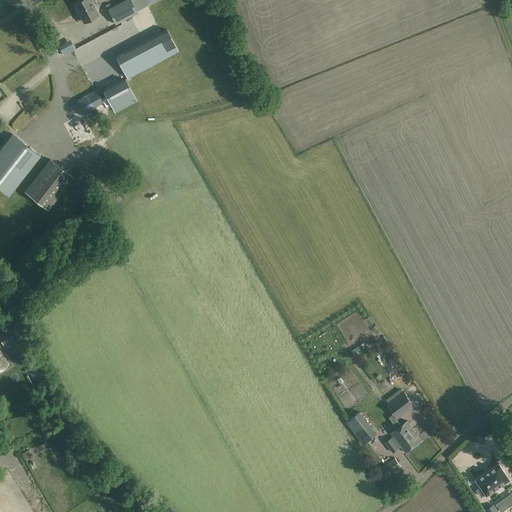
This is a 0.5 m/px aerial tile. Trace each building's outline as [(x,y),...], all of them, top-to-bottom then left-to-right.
[(84,22),(98,15),(89,0),(79,0),(74,3),(84,22)] [(137,12),(130,0),(126,0),(108,9),(115,24),(137,12)] [(166,30),(116,57),(127,78),(178,51),(166,30)] [(229,73),(144,80),(146,99),(231,92),(229,73)] [(136,100),(125,79),(103,91),(114,112),(136,100)] [(76,101),(83,113),(103,102),(96,90),(76,101)] [(0,149),(0,187),(9,194),(40,155),(12,133),(0,149)] [(27,190),(49,207),(74,174),(52,157),(27,190)] [(9,329),(0,334),(0,339),(3,345),(15,338),(9,329)] [(362,351),(358,346),(351,350),(354,356),(362,351)] [(398,428),(401,426),(395,419),(397,417),(397,418),(414,405),(404,392),(388,405),(394,414),(390,418),(398,428)] [(376,434),(360,411),(347,421),(363,443),(376,434)] [(394,436),(385,442),(393,453),(398,449),(401,446),(402,446),(406,452),(422,440),(407,421),(401,426),(398,428),(391,433),(394,436)] [(486,439),(485,437),(491,433),(488,429),(477,437),(481,442),(486,439)] [(385,465),(375,472),(382,481),(401,466),(395,458),(391,460),(385,465)] [(509,479),(499,464),(499,463),(498,464),(476,479),(475,479),(476,480),(481,487),(477,490),(481,497),(485,494),(486,495),(486,496),(487,495),(509,480),(510,480),(509,479)] [(485,499),(488,503),(498,497),(495,493),(485,499)] [(501,511),(511,505),(511,493),(496,504),(501,511)]
